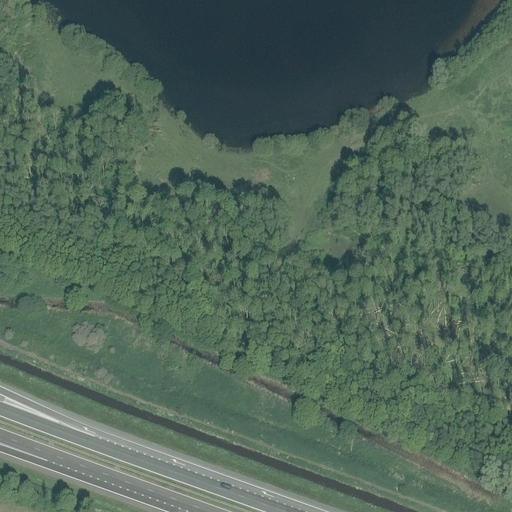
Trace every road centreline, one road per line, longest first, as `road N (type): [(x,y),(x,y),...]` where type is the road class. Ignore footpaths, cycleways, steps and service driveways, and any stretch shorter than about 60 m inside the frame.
road 1 (motorway): [(281,511),(92,445)]
road 2 (motorway): [(49,454),(211,511)]
